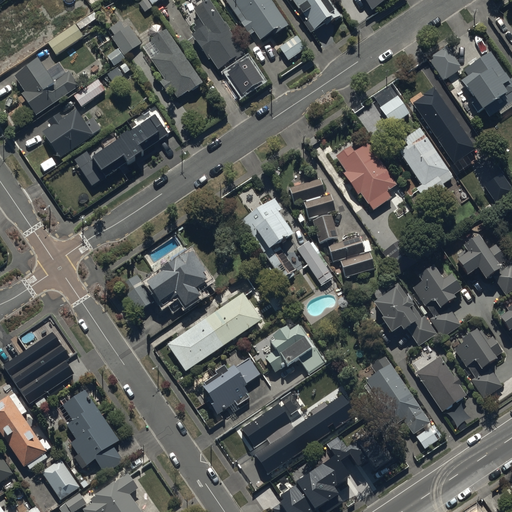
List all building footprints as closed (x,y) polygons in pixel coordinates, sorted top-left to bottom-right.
[(147,0),(153,8),(164,0),(147,0)] [(225,0),(225,1),(251,38),(256,35),(262,44),(275,34),(277,37),(289,29),(269,0),(225,0)] [(341,19),(328,0),(287,0),(290,4),(292,2),(301,15),(299,16),(312,35),(326,26),(328,28),(341,19)] [(364,0),(372,11),(388,0),(364,0)] [(225,26),(209,4),(195,14),(201,22),(195,26),(197,29),(194,31),(198,36),(192,39),(209,63),(212,61),(220,73),(234,64),(235,65),(246,58),(230,34),(232,33),(226,25),(225,26)] [(81,6),(56,22),(63,33),(88,17),(81,6)] [(0,64),(45,35),(41,29),(49,24),(39,8),(31,14),(30,13),(13,24),(9,19),(0,24),(0,64)] [(141,46),(129,28),(126,30),(121,24),(110,31),(115,38),(113,40),(125,57),(141,46)] [(203,86),(167,33),(143,49),(165,83),(160,86),(167,96),(171,94),(177,103),(203,86)] [(296,38),(280,50),(289,63),(305,51),(296,38)] [(462,71),(447,49),(432,59),(434,62),(430,64),(444,83),(462,71)] [(125,62),(117,52),(110,58),(117,68),(125,62)] [(511,79),(508,82),(491,55),(478,64),(476,61),(469,65),(471,68),(464,72),(469,79),(463,83),(474,101),(470,104),(478,115),(481,113),(483,116),(487,114),(490,119),(499,113),(501,117),(511,109),(511,79)] [(248,58),(228,72),(243,94),(263,80),(248,58)] [(37,62),(14,77),(25,93),(21,96),(36,117),(79,87),(69,73),(53,85),(37,62)] [(98,82),(74,99),(81,109),(105,92),(98,82)] [(468,137),(435,89),(420,99),(421,101),(412,107),(448,161),(463,151),(458,143),(468,137)] [(411,115),(398,97),(379,110),(392,128),(411,115)] [(52,130),(43,136),(59,161),(102,134),(94,121),(85,126),(76,113),(63,122),(59,117),(48,124),(52,130)] [(86,151),(74,159),(93,187),(170,135),(155,114),(91,158),(86,151)] [(420,131),(404,142),(409,149),(400,155),(423,188),(417,192),(426,205),(446,191),(444,188),(454,181),(420,131)] [(397,188),(370,148),(357,156),(352,150),(336,160),(346,175),(344,176),(359,199),(362,197),(373,212),(393,199),(389,193),(397,188)] [(511,185),(487,149),(469,161),(497,202),(511,191),(511,185)] [(324,199),(320,182),(290,191),(295,206),(306,202),(306,204),(304,205),(308,221),(313,220),(321,247),(339,241),(332,217),(328,218),(327,216),(336,213),(332,197),(324,199)] [(281,210),(273,200),(241,223),(282,280),(294,271),(278,249),(289,240),(288,239),(294,235),(278,213),(281,210)] [(498,218),(505,229),(511,223),(511,213),(510,211),(498,218)] [(361,240),(329,248),(333,264),(372,254),(368,242),(362,244),(361,240)] [(401,242),(383,254),(397,276),(416,263),(401,242)] [(488,253),(480,242),(458,257),(462,263),(458,265),(469,281),(480,273),(487,284),(493,281),(505,298),(511,293),(511,266),(505,272),(501,267),(507,263),(496,247),(488,253)] [(309,244),(297,252),(321,288),(333,280),(309,244)] [(176,268),(153,283),(154,285),(147,289),(161,309),(168,304),(174,313),(183,307),(186,313),(202,302),(198,296),(208,289),(203,282),(208,278),(194,257),(190,259),(187,254),(173,263),(176,268)] [(370,256),(341,264),(346,280),(375,272),(370,256)] [(463,296),(451,280),(444,284),(435,271),(420,282),(423,286),(415,291),(434,319),(430,322),(442,340),(461,328),(448,310),(457,304),(455,301),(463,296)] [(138,279),(121,291),(138,316),(155,304),(138,279)] [(437,337),(425,319),(422,322),(398,286),(388,293),(391,297),(374,308),(384,323),(382,324),(392,339),(401,333),(404,337),(409,334),(419,349),(437,337)] [(244,296),(167,348),(185,375),(262,323),(244,296)] [(509,311),(500,317),(511,333),(511,305),(507,308),(509,311)] [(287,368),(288,371),(300,363),(310,377),(326,366),(301,329),(290,337),(287,333),(271,344),(274,348),(271,350),(274,354),(265,360),(276,376),(287,368)] [(70,360),(52,334),(1,368),(28,407),(55,389),(75,376),(66,363),(70,360)] [(488,343),(482,334),(454,353),(466,370),(469,369),(476,380),(471,383),(484,402),(503,389),(490,370),(498,365),(495,360),(503,355),(492,340),(488,343)] [(364,390),(387,423),(392,420),(401,434),(408,430),(413,438),(430,426),(386,360),(372,369),(378,377),(367,385),(368,387),(364,390)] [(440,360),(416,376),(442,416),(468,399),(461,390),(463,389),(456,378),(454,380),(440,360)] [(209,400),(206,401),(217,418),(230,409),(233,413),(250,402),(247,398),(248,397),(245,391),(247,390),(246,387),(260,377),(250,362),(228,377),(225,372),(216,378),(217,379),(201,390),(209,400)] [(331,366),(313,378),(324,396),(342,384),(331,366)] [(120,444),(85,394),(56,413),(77,443),(71,447),(88,470),(96,465),(105,477),(124,464),(113,449),(120,444)] [(279,404),(241,430),(253,448),(267,439),(271,444),(255,455),(268,474),(356,415),(342,395),(295,427),(279,404)] [(40,444),(22,418),(27,415),(14,396),(0,405),(0,434),(25,471),(28,469),(30,473),(48,461),(46,457),(48,455),(47,454),(52,451),(45,441),(40,444)] [(286,500),(273,509),(274,511),(313,511),(319,509),(320,511),(331,511),(346,502),(335,485),(352,474),(343,461),(350,457),(357,467),(369,459),(375,468),(393,456),(375,430),(346,449),(338,438),(328,445),(335,456),(297,482),(298,484),(282,495),(286,500)] [(118,450),(125,460),(142,449),(135,439),(118,450)] [(0,485),(13,477),(0,457),(0,485)] [(80,490),(61,462),(42,475),(61,503),(80,490)] [(92,507),(84,511),(139,511),(130,498),(139,493),(127,475),(117,481),(119,485),(89,504),(92,507)] [(78,511),(87,507),(79,495),(64,504),(69,511),(78,511)]
